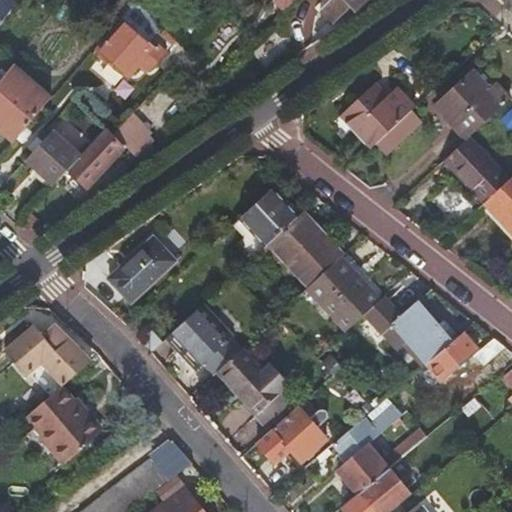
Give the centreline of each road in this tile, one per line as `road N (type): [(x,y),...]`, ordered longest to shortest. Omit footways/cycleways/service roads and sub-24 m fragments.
road 1 (residential): [(247,114),(511,327)]
road 2 (residential): [(28,267),(120,348),(262,511)]
road 3 (residential): [(247,114),(28,267)]
road 4 (residential): [(420,0),(247,114)]
